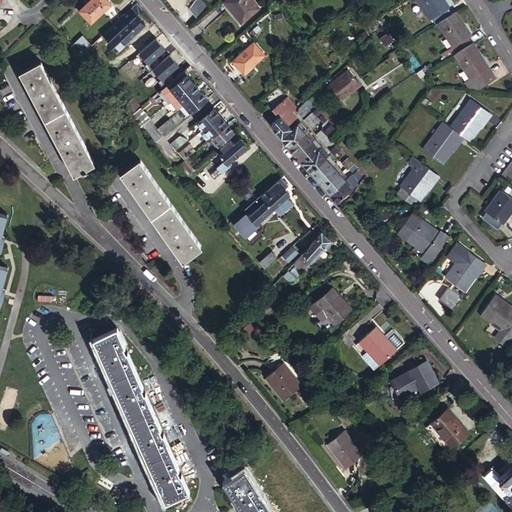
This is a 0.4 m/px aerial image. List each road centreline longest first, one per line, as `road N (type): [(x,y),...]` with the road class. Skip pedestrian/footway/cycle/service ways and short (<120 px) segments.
road 1 (residential): [(339,511),(204,341),(0,153)]
road 2 (tertiary): [(145,0),(332,217)]
road 3 (tertiary): [(511,417),(332,217)]
road 4 (residential): [(511,121),(451,201),(489,248),(511,254)]
